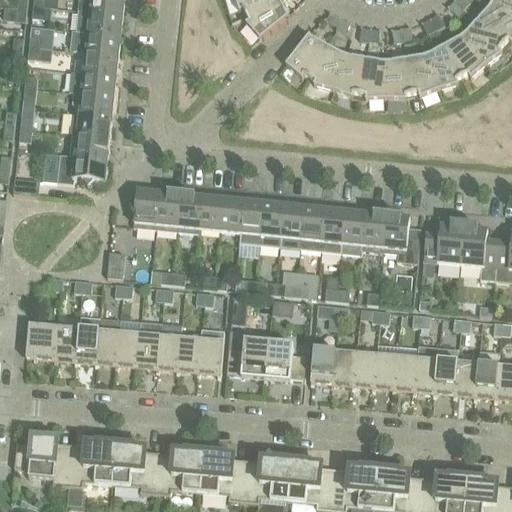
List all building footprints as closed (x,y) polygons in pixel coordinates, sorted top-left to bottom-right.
[(18,0),(17,12),(27,13),(28,0),(18,0)] [(34,0),(33,11),(45,12),(47,0),(43,0),(34,0)] [(125,0),(81,0),(81,2),(80,2),(79,9),(80,9),(80,14),(81,14),(81,16),(123,20),(125,0)] [(278,2),(276,0),(234,0),(239,16),(243,14),(246,20),(278,2)] [(458,0),(454,4),(464,13),(471,6),(463,0),(458,0)] [(511,0),(495,0),(492,10),(511,23),(511,0)] [(289,21),(278,2),(246,20),(249,26),(246,28),(260,44),(262,42),(263,43),(265,42),(264,41),(270,36),(271,37),(272,36),(272,35),(278,29),(279,30),(280,29),(280,28),(286,22),(287,23),(288,22),(288,21),(289,21)] [(464,13),(454,4),(448,11),(448,12),(449,12),(458,20),(464,13)] [(511,23),(492,10),(478,25),(505,50),(509,45),(511,48),(511,47),(511,23)] [(45,12),(33,11),(32,23),(44,24),(45,12)] [(27,13),(17,12),(16,26),(26,27),(27,13)] [(123,20),(81,16),(81,18),(79,18),(77,35),(80,35),(80,36),(88,37),(121,41),(123,20)] [(341,22),(331,17),(329,18),(330,19),(326,23),(325,23),(324,24),(333,29),(336,31),(341,22)] [(430,23),(437,35),(445,30),(439,19),(440,19),(439,18),(430,23)] [(341,22),(336,31),(335,34),(344,39),(350,29),(351,28),(341,22)] [(428,39),(437,35),(430,23),(421,28),(422,29),(428,39)] [(478,25),(464,41),(486,69),(503,58),(500,55),(505,50),(478,25)] [(369,46),(371,33),(361,31),(361,32),(361,33),(359,45),(369,46)] [(411,32),(411,31),(401,33),(404,46),(413,44),(411,32)] [(381,36),(381,34),(371,33),(369,46),(378,48),(380,36),(381,36)] [(404,46),(401,33),(391,34),(392,36),(394,48),(404,46)] [(86,58),(119,61),(121,41),(88,37),(80,36),(77,57),(86,58)] [(29,52),(41,53),(42,41),(30,40),(29,52)] [(304,80),(310,83),(327,50),(309,41),(308,41),(307,42),(307,43),(302,50),(301,49),(300,50),(301,51),(295,58),(294,57),(293,58),(294,59),(289,66),(287,65),(286,66),(288,67),(286,69),(302,83),(304,80)] [(464,41),(446,50),(463,83),(469,79),(471,83),(486,69),(464,41)] [(13,56),(22,57),(24,43),(14,42),(13,56)] [(334,95),(345,61),(327,50),(310,83),(316,86),(314,90),(334,95)] [(457,86),(463,83),(446,50),(427,60),(439,95),(459,89),(457,86)] [(41,53),(29,52),(28,64),(40,65),(41,53)] [(22,57),(13,56),(11,70),(21,71),(22,57)] [(119,61),(86,58),(84,78),(117,81),(119,61)] [(439,95),(427,60),(407,64),(413,100),(419,99),(420,103),(439,95)] [(366,64),(345,61),(334,95),(353,103),(353,99),(360,100),(366,64)] [(386,104),(386,67),(366,64),(360,100),(366,101),(366,105),(386,104)] [(407,64),(386,67),(386,104),(407,105),(406,101),(413,100),(407,64)] [(117,81),(84,78),(73,77),(71,97),(73,97),(82,98),(115,102),(117,81)] [(25,92),(37,93),(38,82),(26,80),(25,92)] [(36,105),(37,93),(25,92),(23,113),(35,114),(36,105)] [(112,122),(115,102),(82,98),(73,97),(72,107),(76,110),(75,117),(75,118),(112,122)] [(22,122),(20,134),(32,135),(35,114),(23,113),(22,122)] [(5,130),(15,131),(16,117),(6,116),(5,130)] [(73,139),(111,143),(112,130),(112,122),(75,118),(73,139)] [(15,131),(5,130),(3,143),(13,145),(15,131)] [(32,135),(20,134),(19,146),(31,147),(32,135)] [(71,161),(108,165),(109,157),(111,143),(73,139),(71,161)] [(0,174),(10,175),(12,161),(2,160),(0,174)] [(76,184),(84,185),(88,192),(94,186),(106,187),(108,165),(71,161),(60,160),(58,187),(76,188),(76,184)] [(10,175),(0,174),(0,175),(0,187),(9,188),(10,175)] [(15,184),(14,199),(39,202),(40,187),(15,184)] [(134,233),(157,235),(160,197),(138,195),(134,233)] [(168,198),(160,197),(157,235),(178,237),(182,199),(168,198)] [(196,200),(182,199),(178,237),(200,239),(203,202),(196,201),(196,200)] [(220,236),(224,204),(203,202),(200,239),(201,239),(201,234),(220,236)] [(244,206),(224,204),(220,236),(241,238),(244,206)] [(240,248),(260,250),(264,208),(244,206),(241,238),(240,248)] [(280,252),(285,210),(264,208),(260,250),(280,252)] [(305,212),(285,210),(280,252),(301,255),(305,212)] [(321,257),(326,214),(305,212),(301,255),(321,257)] [(346,216),(326,214),(321,257),(342,259),(342,255),(346,216)] [(361,255),(363,256),(366,218),(346,216),(342,255),(355,257),(355,259),(361,260),(361,255)] [(363,256),(384,258),(388,220),(374,218),(374,219),(366,218),(363,256)] [(402,221),(388,220),(384,258),(398,259),(397,267),(418,269),(420,244),(408,243),(410,223),(402,222),(402,221)] [(461,270),(465,229),(451,228),(451,231),(441,230),(440,241),(427,240),(424,266),(461,270)] [(479,231),(465,229),(461,270),(483,272),(482,284),(495,285),(499,247),(487,246),(488,234),(478,233),(479,231)] [(499,247),(495,285),(511,287),(511,244),(511,248),(499,247)] [(125,259),(110,258),(108,282),(123,284),(125,259)] [(161,288),(173,289),(174,277),(162,276),(161,288)] [(186,278),(174,277),(173,289),(185,290),(186,278)] [(214,293),(216,281),(204,280),(203,292),(214,293)] [(216,281),(214,293),(227,294),(228,282),(216,281)] [(64,284),(54,283),(53,295),(62,296),(64,284)] [(255,298),(256,286),(244,284),(243,296),(255,298)] [(93,287),(75,285),(74,298),(91,299),(93,287)] [(268,287),(256,286),(255,298),(267,299),(268,287)] [(296,302),(297,290),(286,288),(284,301),(296,302)] [(123,302),(125,290),(116,289),(115,302),(123,302)] [(133,291),(125,290),(123,302),(132,303),(133,291)] [(297,290),(296,302),(308,303),(309,291),(297,290)] [(164,307),(165,294),(157,293),(155,306),(164,307)] [(337,306),(338,294),(326,293),(325,305),(337,306)] [(174,295),(165,294),(164,307),(172,307),(174,295)] [(338,294),(337,306),(349,307),(350,295),(338,294)] [(367,309),(379,310),(380,298),(368,297),(367,309)] [(413,298),(401,297),(399,309),(412,310),(413,298)] [(196,310),(205,311),(206,298),(197,298),(196,310)] [(206,298),(205,311),(213,311),(214,299),(206,298)] [(288,306),(274,304),(273,314),(287,316),(288,306)] [(419,314),(431,315),(432,306),(420,305),(419,314)] [(331,323),(339,324),(340,312),(332,311),(332,310),(318,309),(317,321),(331,322),(331,323)] [(480,320),(492,322),(493,312),(481,311),(480,320)] [(340,312),(339,324),(348,325),(349,313),(340,312)] [(380,328),(381,316),(373,315),(372,328),(380,328)] [(390,317),(381,316),(380,328),(389,329),(390,317)] [(420,332),(421,320),(414,320),(413,332),(420,332)] [(431,321),(421,320),(420,332),(430,333),(431,321)] [(77,370),(97,372),(101,324),(81,322),(80,334),(77,370)] [(117,374),(120,337),(121,325),(101,324),(97,372),(117,374)] [(461,337),(462,324),(454,324),(453,336),(461,337)] [(471,325),(462,324),(461,337),(470,337),(471,325)] [(142,327),(141,339),(138,376),(158,378),(161,341),(162,329),(142,327)] [(493,340),(501,341),(503,328),(495,328),(493,340)] [(503,328),(501,341),(511,341),(511,329),(503,328)] [(34,367),(56,369),(59,332),(30,329),(27,364),(34,364),(34,367)] [(178,379),(181,343),(182,331),(162,329),(161,341),(158,378),(178,379)] [(56,369),(77,370),(80,334),(59,332),(56,369)] [(203,333),(202,344),(199,381),(221,383),(224,346),(223,346),(224,335),(203,333)] [(241,382),(266,384),(269,348),(270,340),(245,338),(244,357),(239,356),(241,337),(231,335),(227,378),(242,380),(241,382)] [(117,374),(138,376),(141,339),(120,337),(117,374)] [(178,379),(199,381),(202,344),(181,343),(178,379)] [(294,350),(269,348),(266,384),(291,387),(291,384),(305,386),(308,362),(293,361),(294,350)] [(311,391),(333,393),(336,356),(314,354),(311,391)] [(333,393),(353,394),(357,358),(336,356),(333,393)] [(353,394),(374,396),(377,360),(357,358),(353,394)] [(374,396),(394,398),(397,361),(377,360),(374,396)] [(394,398),(414,400),(418,363),(397,361),(394,398)] [(438,365),(418,363),(414,400),(435,402),(438,365)] [(458,367),(438,365),(435,402),(455,403),(458,367)] [(475,405),(479,368),(458,367),(455,403),(475,405)] [(499,370),(479,368),(475,405),(496,407),(499,370)] [(511,408),(511,371),(499,370),(496,407),(511,408)] [(32,450),(19,449),(18,449),(15,474),(30,475),(29,482),(54,485),(53,491),(68,492),(72,451),(58,450),(59,445),(33,443),(32,450)] [(86,452),(72,451),(68,492),(83,493),(84,487),(113,490),(116,450),(98,449),(98,450),(86,449),(86,452)] [(116,450),(113,490),(142,493),(141,498),(156,500),(160,459),(146,457),(146,454),(134,453),(134,452),(116,450)] [(174,460),(160,459),(156,500),(171,501),(172,495),(201,498),(204,458),(186,457),(186,458),(174,457),(174,460)] [(204,458),(201,498),(230,501),(229,506),(244,508),(248,467),(234,465),(234,462),(222,461),(222,460),(204,458)] [(262,468),(248,467),(244,508),(259,509),(260,503),(288,506),(292,467),(274,465),(274,466),(262,465),(262,468)] [(292,467),(288,506),(317,509),(317,511),(332,511),(336,475),(322,474),(322,471),(310,470),(310,468),(292,467)] [(350,476),(336,475),(332,511),(376,511),(380,475),(362,473),(362,475),(350,473),(350,476)] [(380,475),(376,511),(420,511),(424,484),(410,482),(410,479),(398,478),(398,477),(380,475)] [(438,485),(424,484),(420,511),(465,511),(468,484),(450,482),(450,483),(438,482),(438,485)] [(486,486),(468,484),(465,511),(510,511),(511,493),(511,492),(498,491),(498,488),(486,487),(486,486)]
